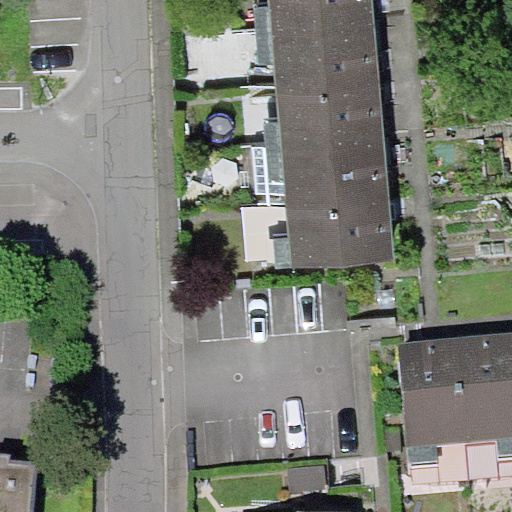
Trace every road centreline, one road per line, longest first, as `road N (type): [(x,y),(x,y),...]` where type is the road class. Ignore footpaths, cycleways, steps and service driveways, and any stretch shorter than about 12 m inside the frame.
road 1 (residential): [(132,511),(119,140)]
road 2 (residential): [(119,140),(115,0)]
